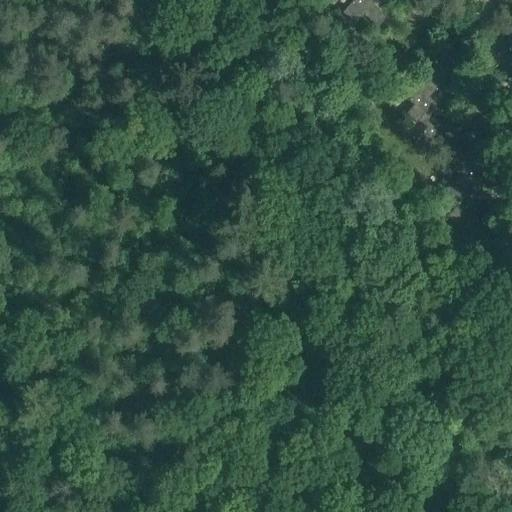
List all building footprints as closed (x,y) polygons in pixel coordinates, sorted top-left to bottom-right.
[(355,0),(358,2),(345,17),(359,28),(367,18),(382,31),(391,20),(375,6),(379,1),(382,4),(385,1),(384,0),(355,0)] [(439,68),(433,74),(443,82),(451,74),(456,78),(466,67),(454,57),(453,59),(444,51),(433,63),(439,68)] [(443,82),(433,74),(433,73),(420,88),(411,79),(399,92),(414,105),(406,114),(416,123),(418,120),(427,110),(431,114),(438,105),(435,101),(434,103),(429,99),(443,82)] [(441,123),(431,114),(427,110),(418,120),(427,128),(414,142),(427,154),(436,144),(449,156),(456,148),(457,149),(459,147),(443,133),(447,128),(450,131),(454,127),(444,119),(441,123)] [(459,174),(452,182),(462,190),(474,176),(478,180),(486,171),(482,167),(479,171),(475,167),(489,151),(478,142),(466,156),(457,149),(456,148),(449,156),(445,161),(459,174)] [(455,208),(447,217),(457,226),(470,211),(473,214),(481,205),(478,202),(475,205),(470,201),(484,185),(478,180),(474,176),(462,190),(452,182),(440,195),(455,208)]
